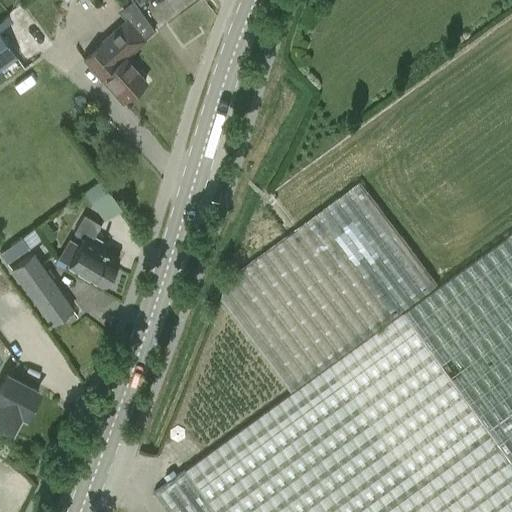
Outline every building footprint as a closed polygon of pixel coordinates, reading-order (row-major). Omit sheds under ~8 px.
[(125,59),(155,31),(134,2),(120,13),(125,20),(82,58),(110,90),(113,87),(124,99),(144,81),(125,59)] [(0,67),(17,55),(0,31),(0,67)] [(224,282),(220,298),(290,391),(435,284),(360,181),(411,144),(384,108),(269,193),(296,228),(224,282)] [(97,179),(80,190),(102,220),(118,208),(97,179)] [(69,238),(58,258),(67,263),(66,264),(102,285),(117,259),(100,249),(104,242),(93,236),(99,225),(83,215),(73,232),(82,237),(78,243),(69,238)] [(187,468),(151,494),(164,511),(511,511),(511,231),(415,302),(187,468)] [(72,309),(32,253),(9,269),(48,325),(72,309)] [(0,424),(10,430),(19,414),(24,416),(38,391),(6,373),(0,384),(0,424)]
